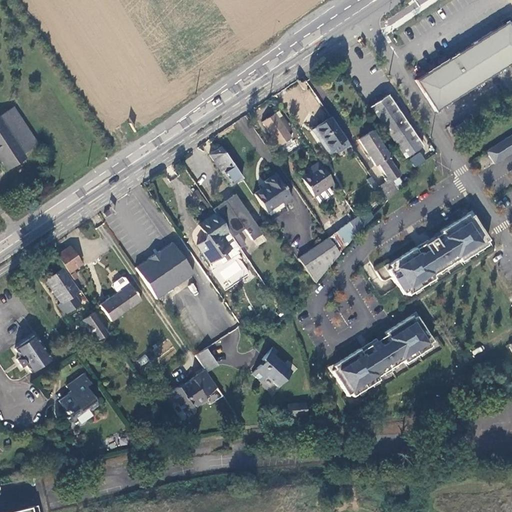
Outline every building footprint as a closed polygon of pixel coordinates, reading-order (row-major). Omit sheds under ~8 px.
[(511,62),(511,27),(508,21),(426,74),(415,81),(436,112),(511,62)] [(388,95),(371,106),(406,158),(422,146),(388,95)] [(22,153),(37,143),(14,108),(0,116),(0,158),(7,169),(24,157),(22,153)] [(276,113),(262,122),(278,146),(291,138),(288,132),(292,130),(283,117),(280,119),(276,113)] [(330,117),(314,128),(330,153),(334,150),(337,154),(350,145),(330,117)] [(373,130),(358,139),(376,166),(378,164),(389,157),(390,156),(373,130)] [(511,152),(511,134),(486,151),(493,164),(511,152)] [(242,178),(221,147),(210,154),(231,185),(242,178)] [(421,152),(409,157),(413,166),(425,162),(421,152)] [(389,157),(378,164),(386,177),(384,179),(385,181),(378,186),(388,200),(399,190),(393,181),(400,175),(389,157)] [(319,162),(312,166),(313,170),(302,178),(319,202),(332,193),(328,186),(333,183),(319,162)] [(276,174),(265,181),(268,184),(254,194),(268,215),(292,199),(276,174)] [(266,240),(235,195),(213,209),(216,214),(238,245),(240,247),(245,244),(238,233),(244,229),(256,246),(266,240)] [(328,238),(298,258),(299,260),(315,282),(342,249),(373,216),(366,210),(357,217),(356,216),(328,238)] [(238,245),(216,214),(200,226),(206,236),(206,239),(197,244),(209,263),(218,257),(222,264),(235,256),(230,249),(238,245)] [(469,218),(467,215),(441,232),(445,239),(438,243),(434,238),(424,245),(425,246),(417,251),(415,248),(389,265),(391,268),(387,270),(403,296),(406,293),(408,296),(435,279),(433,276),(459,260),(460,263),(487,246),(485,243),(489,241),(473,216),(469,218)] [(193,273),(171,243),(135,267),(156,298),(193,273)] [(70,247),(57,256),(68,273),(82,264),(70,247)] [(62,268),(45,279),(61,303),(58,305),(64,315),(80,304),(74,295),(79,292),(62,268)] [(74,271),(70,274),(80,290),(85,287),(74,271)] [(129,283),(120,289),(121,291),(100,305),(111,321),(141,300),(129,283)] [(93,312),(82,320),(96,341),(107,333),(93,312)] [(413,319),(411,316),(385,333),(389,340),(380,346),(377,341),(361,351),(359,349),(333,366),(334,369),(331,371),(347,397),(350,394),(352,398),(379,381),(377,378),(403,361),(404,364),(432,347),(429,344),(433,342),(417,317),(413,319)] [(50,361),(34,338),(15,350),(20,358),(16,361),(22,369),(25,366),(31,374),(50,361)] [(278,351),(273,346),(262,359),(265,362),(262,365),(261,364),(252,373),(261,381),(267,376),(277,386),(291,371),(274,355),(278,351)] [(206,349),(196,355),(200,361),(210,354),(206,349)] [(200,361),(200,362),(207,372),(217,365),(210,354),(200,361)] [(217,387),(205,370),(192,378),(192,380),(185,384),(186,386),(180,390),(178,387),(169,394),(174,403),(178,403),(184,411),(195,404),(197,407),(206,400),(211,396),(209,393),(217,387)] [(90,383),(82,373),(65,386),(70,392),(59,401),(75,423),(79,421),(76,417),(88,409),(91,413),(100,407),(86,387),(90,383)] [(211,396),(206,400),(210,405),(223,396),(217,387),(209,393),(211,396)] [(304,403),(288,404),(289,417),(305,416),(304,403)]
